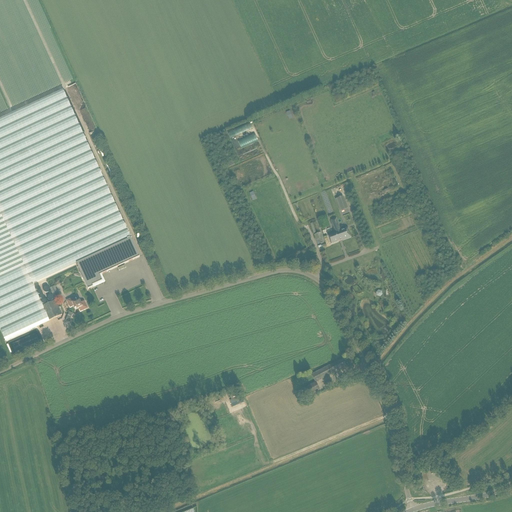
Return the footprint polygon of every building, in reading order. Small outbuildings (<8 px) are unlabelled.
[(49,321),(42,306),(32,283),(72,265),(76,263),(88,289),(93,287),(92,286),(102,281),(99,275),(139,257),(86,142),(62,90),(0,118),(0,330),(5,341),(49,321)] [(251,123),(229,132),(231,138),(253,129),(251,123)] [(347,210),(342,196),(336,198),(341,212),(347,210)] [(350,237),(348,233),(349,233),(348,228),(340,231),(336,219),(331,221),(335,233),(328,236),(331,244),(350,237)] [(49,289),(54,299),(59,296),(54,286),(49,289)] [(78,308),(80,312),(87,309),(85,304),(84,301),(80,303),(79,301),(79,300),(78,300),(75,301),(74,297),(66,301),(68,304),(70,308),(73,306),(74,309),(75,309),(75,310),(76,309),(78,308)] [(55,300),(42,306),(49,321),(62,315),(55,300)] [(311,375),(315,382),(333,373),(341,370),(346,368),(342,360),(338,362),(330,366),(311,375)] [(304,383),(301,377),(293,381),(295,387),(304,383)] [(319,390),(315,382),(301,390),(305,397),(319,390)]
